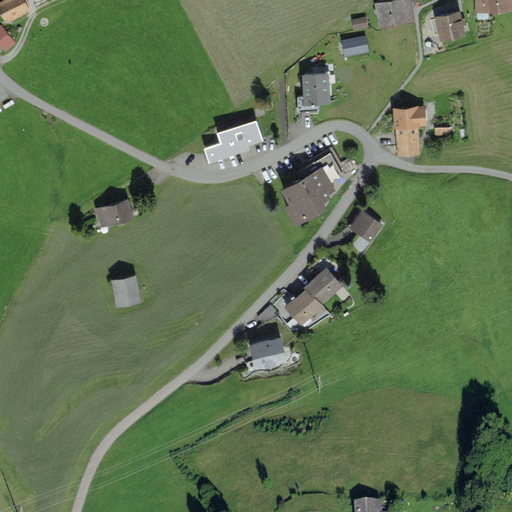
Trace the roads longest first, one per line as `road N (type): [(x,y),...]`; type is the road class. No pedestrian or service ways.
road 1 (unclassified): [(0,73),(32,101),(197,176),(242,171),(336,125),(373,146),(357,186),(303,259),(107,443),(77,511)]
road 2 (track): [(511,178),(374,157)]
